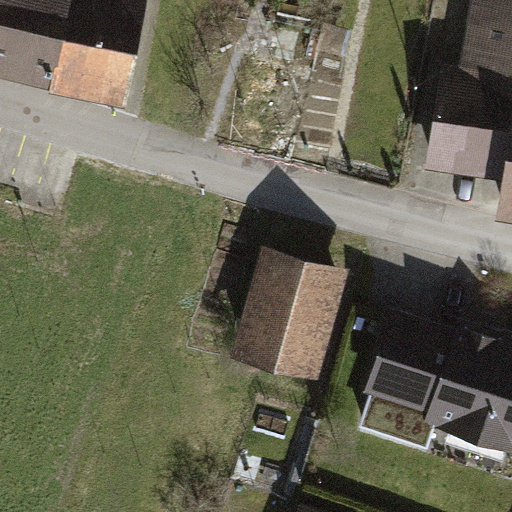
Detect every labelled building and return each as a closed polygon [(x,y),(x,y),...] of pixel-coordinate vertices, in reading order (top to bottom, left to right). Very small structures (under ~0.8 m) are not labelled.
[(0,0),(0,59),(55,74),(70,0),(0,0)] [(143,0),(70,0),(55,74),(55,78),(126,92),(143,0)] [(511,0),(475,0),(461,76),(445,74),(432,152),(510,165),(511,149),(511,0)] [(242,152),(301,162),(326,15),(267,5),(242,152)] [(511,149),(510,165),(502,196),(511,198),(511,149)] [(351,266),(262,237),(227,343),(316,372),(351,266)] [(458,329),(393,307),(364,390),(431,413),(428,426),(511,454),(511,335),(461,318),(458,329)] [(342,511),(302,497),(296,511),(342,511)]
